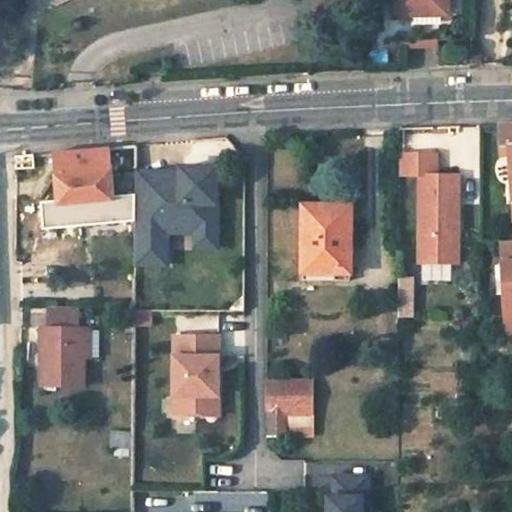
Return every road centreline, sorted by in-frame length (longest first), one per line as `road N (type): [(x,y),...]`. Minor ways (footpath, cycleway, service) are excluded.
road 1 (residential): [(253,476),(254,113)]
road 2 (tertiary): [(511,100),(254,113)]
road 3 (tertiary): [(254,113),(0,129)]
